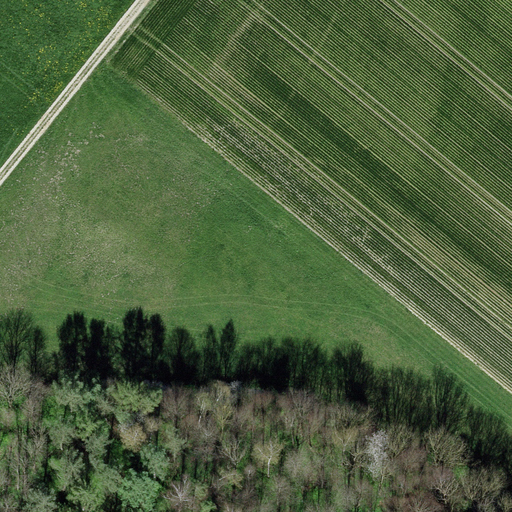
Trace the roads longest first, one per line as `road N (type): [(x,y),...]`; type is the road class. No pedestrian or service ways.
road 1 (track): [(511,503),(418,441),(292,384),(0,382)]
road 2 (track): [(0,177),(143,0)]
